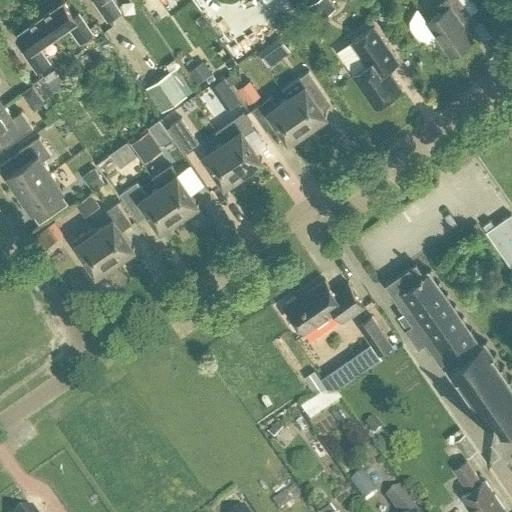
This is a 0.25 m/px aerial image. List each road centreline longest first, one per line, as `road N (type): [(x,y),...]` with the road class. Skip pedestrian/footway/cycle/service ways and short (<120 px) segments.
road 1 (residential): [(93,362),(511,73)]
road 2 (residential): [(93,362),(0,221)]
